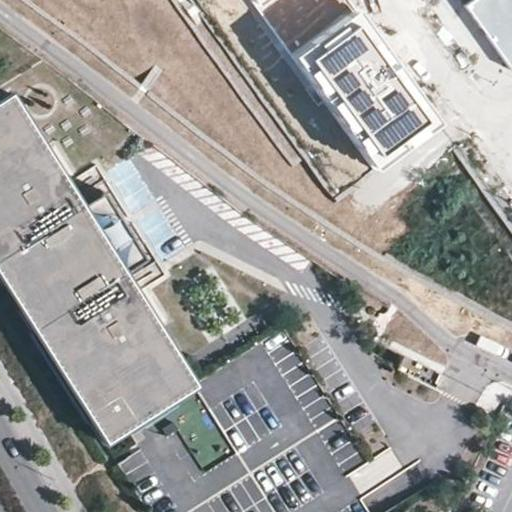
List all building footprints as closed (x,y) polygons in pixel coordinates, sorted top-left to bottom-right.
[(511,0),(478,0),(470,6),(511,65),(511,0)] [(435,122),(355,9),(291,56),(371,169),(435,122)] [(57,219),(29,174),(52,160),(9,92),(0,97),(0,278),(4,285),(18,276),(31,297),(18,306),(103,442),(125,427),(193,384),(151,316),(129,330),(101,286),(123,272),(145,258),(123,223),(102,190),(80,204),(57,219)] [(80,204),(52,160),(29,174),(57,219),(80,204)] [(151,316),(123,272),(101,286),(129,330),(151,316)] [(31,297),(18,276),(4,285),(18,306),(31,297)]
